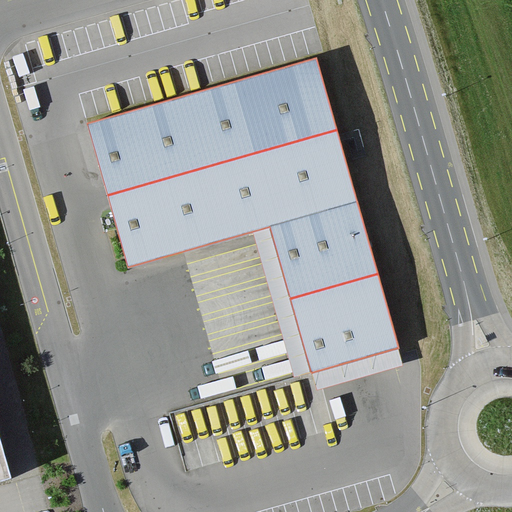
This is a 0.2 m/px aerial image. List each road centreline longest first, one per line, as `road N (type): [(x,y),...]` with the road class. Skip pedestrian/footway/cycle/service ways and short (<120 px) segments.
road 1 (secondary): [(487,368),(379,0)]
road 2 (secondary): [(487,368),(465,380),(444,416),(444,437),(464,474)]
